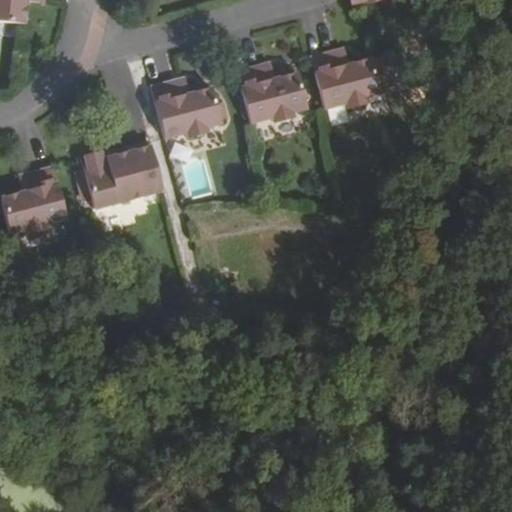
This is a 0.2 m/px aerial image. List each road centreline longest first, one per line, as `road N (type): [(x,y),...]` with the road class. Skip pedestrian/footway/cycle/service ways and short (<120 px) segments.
road 1 (track): [(511,26),(482,174),(314,511)]
road 2 (residential): [(86,46),(145,44),(288,2)]
